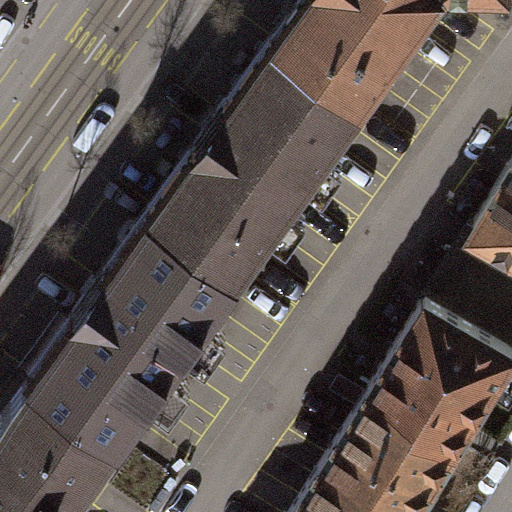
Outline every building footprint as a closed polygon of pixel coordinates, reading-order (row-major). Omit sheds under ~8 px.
[(285,0),(0,393),(0,511),(44,511),(47,509),(416,0),(285,0)] [(511,134),(463,212),(511,242),(511,134)] [(419,283),(511,341),(511,242),(463,212),(444,243),(419,283)] [(361,375),(455,434),(460,426),(472,407),(484,389),(507,351),(511,343),(511,341),(419,283),(377,350),(361,375)] [(342,404),(274,511),(405,511),(455,434),(361,375),(342,404)]
